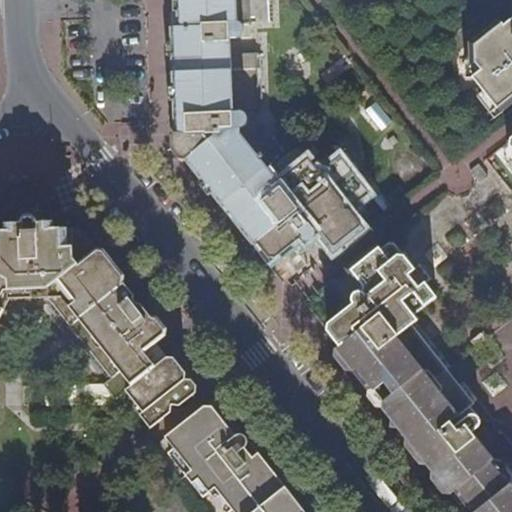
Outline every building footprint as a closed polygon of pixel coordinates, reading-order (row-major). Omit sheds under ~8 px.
[(255,38),(253,0),(181,0),(182,28),(175,28),(175,46),(234,44),(234,39),(255,38)] [(511,19),(506,24),(499,21),(471,41),(472,65),(479,71),(473,77),(501,112),(511,103),(511,19)] [(175,46),(175,58),(178,57),(234,55),(234,44),(175,46)] [(180,125),(260,99),(259,54),(234,55),(178,57),(180,125)] [(260,112),(260,99),(180,125),(179,145),(199,170),(241,136),(240,127),(248,124),(249,121),(250,117),(247,113),(260,112)] [(180,125),(176,127),(177,146),(197,172),(199,170),(179,145),(180,125)] [(249,146),(241,136),(199,170),(206,179),(249,146)] [(268,169),(249,146),(206,179),(225,204),(268,169)] [(239,222),(255,244),(259,242),(275,263),(296,245),(291,239),(298,234),(305,236),(308,236),(312,233),(313,230),(313,225),(335,253),(366,228),(351,211),(373,193),(341,156),(321,172),(313,163),(283,187),(239,222)] [(239,222),(283,187),(268,169),(225,204),(239,222)] [(206,179),(199,170),(197,172),(204,181),(206,179)] [(204,181),(223,206),(225,204),(206,179),(204,181)] [(223,206),(236,224),(239,222),(225,204),(223,206)] [(157,344),(167,336),(98,248),(80,263),(74,258),(73,228),(56,229),(56,220),(41,221),(39,217),(39,215),(36,214),(33,213),(30,213),(28,214),(25,217),(25,221),(7,222),(7,230),(0,230),(0,320),(12,298),(11,290),(49,289),(49,297),(50,305),(68,328),(73,325),(81,336),(77,339),(110,380),(157,344)] [(253,246),(255,244),(239,222),(236,224),(253,246)] [(384,250),(379,245),(348,269),(361,286),(361,290),(353,295),(353,299),(354,304),(325,327),(341,346),(337,350),(390,419),(404,407),(414,421),(401,432),(423,461),(435,453),(482,511),(511,511),(511,471),(503,460),(496,460),(474,433),(481,427),(483,423),(482,418),(472,407),(480,401),(417,322),(420,319),(415,314),(438,296),(428,284),(433,279),(421,265),(416,268),(395,241),(384,250)] [(12,298),(49,297),(49,289),(11,290),(12,298)] [(323,289),(302,304),(316,323),(337,307),(323,289)] [(168,357),(157,344),(110,380),(105,384),(117,399),(127,391),(168,357)] [(152,429),(201,391),(173,354),(168,357),(127,391),(145,412),(141,415),(152,429)] [(303,511),(241,432),(238,435),(214,406),(206,406),(167,436),(176,449),(211,493),(219,488),(235,510),(237,511),(303,511)] [(404,407),(390,419),(401,432),(414,421),(404,407)] [(306,511),(241,432),(303,511),(306,511)] [(211,493),(176,449),(170,454),(205,498),(211,493)] [(482,511),(435,453),(423,461),(462,511),(482,511)] [(219,488),(211,493),(226,511),(232,511),(235,510),(219,488)]
